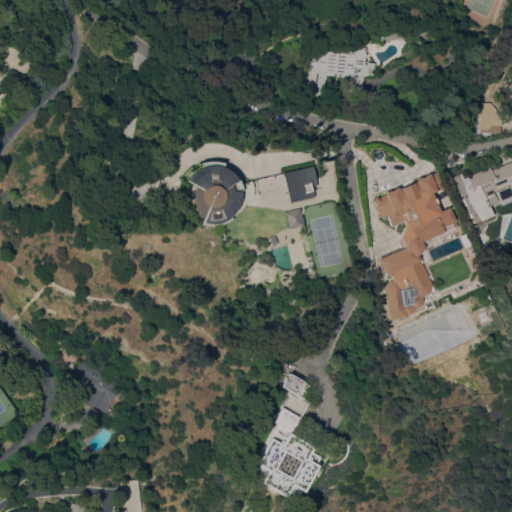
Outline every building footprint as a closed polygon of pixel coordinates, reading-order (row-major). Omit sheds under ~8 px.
[(301,93),(304,50),(345,53),(346,45),(367,47),(366,62),(374,62),(373,76),(364,76),(363,90),(380,91),(379,99),(348,96),(349,76),(327,74),(325,95),(301,93)] [(489,102),(495,108),(494,112),(501,112),(500,125),(499,125),(499,132),(479,132),(479,129),(478,129),(479,102),(489,102)] [(472,222),(471,222),(450,176),(459,172),(462,178),(466,176),(467,178),(471,177),(470,175),(488,166),(490,169),(510,161),(511,163),(511,182),(509,184),(507,186),(508,189),(499,193),(498,189),(494,191),(491,190),(496,201),(487,205),(491,214),(472,222)] [(188,177),(191,174),(194,171),(197,169),(201,167),(206,165),(211,165),(214,165),(216,165),(220,166),(221,167),(228,170),(231,172),(234,174),(237,179),(239,179),(242,184),(242,188),(243,190),(240,189),(240,195),(240,198),(240,200),(237,209),(234,212),(230,217),(232,218),(231,219),(230,220),(224,223),(222,224),(221,222),(220,222),(216,224),(212,224),(212,226),(211,226),(207,226),(203,225),(201,224),(203,219),(201,218),(196,215),(197,214),(195,213),(193,210),(191,207),(192,206),(190,201),(190,198),(193,197),(193,196),(193,193),(194,189),(195,186),(186,179),(188,177)] [(312,165),(316,185),(311,186),(313,196),(289,202),(282,172),(312,165)] [(379,270),(375,259),(377,258),(400,249),(398,242),(401,233),(402,233),(406,224),(404,220),(392,225),(388,217),(387,217),(385,215),(380,217),(378,211),(377,211),(375,207),(376,206),(375,203),(383,199),(382,198),(387,196),(386,194),(389,193),(389,192),(393,190),(395,191),(396,193),(399,192),(400,194),(421,184),(429,203),(422,207),(426,216),(448,206),(454,221),(451,222),(453,227),(427,238),(428,241),(422,244),(423,244),(420,252),(422,257),(419,258),(431,284),(428,293),(420,296),(421,300),(419,305),(414,307),(411,306),(412,307),(410,311),(405,314),(405,316),(388,319),(384,286),(388,280),(393,280),(391,274),(382,278),(379,270)] [(284,211),(299,207),(304,225),(289,229),(284,211)] [(282,363),(284,369),(280,370),(281,374),(275,375),(273,366),(282,363)] [(69,385),(89,394),(85,402),(104,410),(117,381),(79,364),(69,385)] [(301,381),(293,395),(277,386),(280,381),(279,380),(281,377),(282,377),(285,372),(301,381)] [(255,482),(258,478),(248,472),(252,465),(250,464),(273,423),(270,421),(278,407),(296,417),(287,434),(309,446),(306,451),(316,456),(312,464),(314,465),(299,491),(297,490),(293,497),(283,492),(281,496),(255,482)] [(65,511),(69,502),(83,506),(82,510),(89,511),(65,511)]
